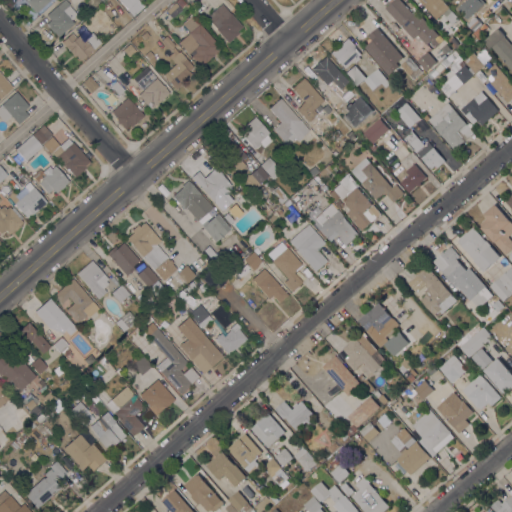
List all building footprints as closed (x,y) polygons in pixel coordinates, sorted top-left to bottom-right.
[(51,0),(35,13),(23,0),(51,0)] [(63,0),(65,0),(69,5),(77,15),(71,20),(74,23),(58,36),(54,32),(53,33),(50,28),(46,24),(50,20),(46,15),(63,0)] [(118,0),(138,0),(144,6),(133,16),(118,0)] [(385,7),(392,0),(400,0),(412,13),(415,10),(438,35),(435,38),(439,42),(436,46),(430,40),(426,44),(417,34),(413,38),(385,7)] [(443,12),(436,18),(420,0),(442,0),(449,7),(448,7),(457,17),(451,23),(445,16),(446,16),(443,12)] [(465,0),(482,0),(484,2),(471,14),(466,18),(457,8),(465,0)] [(172,18),(166,11),(175,3),(181,10),(172,18)] [(242,26),(237,31),(238,33),(228,42),(206,18),(222,4),(242,26)] [(475,16),(477,14),(481,19),(480,19),(482,22),(482,23),(474,31),(465,22),(472,15),(474,17),(475,16)] [(221,49),(200,67),(178,42),(189,33),(182,24),(192,15),(221,49)] [(484,23),(488,27),(482,32),(485,35),(479,39),(473,32),(484,23)] [(403,56),(396,62),(399,65),(388,74),(364,46),(372,40),(367,35),(377,27),(403,56)] [(511,69),(511,68),(510,68),(492,46),(490,48),(484,40),(498,27),(505,35),(504,35),(511,44),(511,43),(511,69)] [(145,31),(149,35),(144,40),(143,39),(140,42),(137,39),(141,36),(141,35),(145,31)] [(101,43),(93,49),(94,49),(81,61),(76,55),(74,57),(61,42),(72,33),(76,38),(78,35),(83,40),(92,33),(101,43)] [(472,33),(473,33),(479,39),(478,40),(475,43),(474,41),(475,40),(470,35),(472,33)] [(175,64),(171,59),(175,55),(170,49),(169,50),(160,41),(166,36),(174,45),(173,47),(178,53),(179,51),(193,67),(189,71),(192,74),(175,89),(167,81),(166,82),(164,79),(166,78),(163,75),(175,64)] [(458,43),(453,47),(448,40),(453,36),(458,43)] [(347,38),(361,53),(358,56),(360,58),(354,64),(352,61),(344,68),(331,53),(347,38)] [(451,49),(445,54),(440,48),(446,43),(451,49)] [(129,44),(135,51),(128,57),(122,50),(129,44)] [(464,60),(467,57),(473,52),(476,55),(483,48),(484,49),(484,48),(491,56),(483,63),(484,65),(485,66),(483,68),(481,67),(479,69),(487,78),(482,81),(464,60)] [(153,55),(149,60),(144,55),(149,51),(153,55)] [(436,61),(426,70),(417,60),(427,51),(436,61)] [(340,73),(326,85),(312,69),(316,65),(316,64),(320,60),(320,61),(325,56),(340,73)] [(421,70),(413,78),(410,74),(409,74),(400,64),(409,56),(421,70)] [(439,88),(446,81),(441,75),(447,70),(446,69),(449,67),(450,68),(460,59),(473,74),(456,90),(467,103),(481,91),(498,110),(482,124),(477,119),(473,123),(465,114),(465,113),(461,109),(459,111),(439,88)] [(511,83),(511,97),(507,102),(490,81),(491,81),(488,77),(488,76),(487,75),(487,74),(485,72),(488,70),(487,69),(495,63),(511,83)] [(366,77),(377,68),(390,82),(385,87),(381,82),(372,89),(363,79),(356,85),(345,73),(355,64),(366,77)] [(138,95),(143,91),(132,78),(146,66),(162,86),(163,85),(165,87),(165,88),(169,93),(151,109),(138,95)] [(0,72),(12,87),(0,97),(0,72)] [(81,83),(83,82),(83,81),(89,75),(98,86),(90,93),(81,83)] [(425,80),(426,79),(425,79),(426,78),(427,78),(428,77),(428,78),(428,77),(433,82),(429,85),(425,80)] [(323,100),(313,110),(316,114),(307,122),(296,109),(301,105),(300,104),(304,102),(292,88),(303,78),(323,100)] [(124,90),(118,95),(110,86),(116,81),(124,90)] [(329,88),(344,104),(337,110),(323,94),(329,88)] [(29,106),(24,110),(28,115),(18,124),(11,116),(4,122),(0,117),(0,105),(16,91),(29,106)] [(127,97),(131,102),(132,102),(135,106),(138,104),(142,109),(140,111),(144,116),(140,118),(140,119),(138,121),(137,121),(131,127),(129,125),(125,129),(120,123),(119,123),(117,121),(118,121),(114,117),(115,116),(111,111),(127,97)] [(309,130),(297,141),(295,138),(291,141),(289,139),(286,141),(286,140),(284,142),(273,130),(278,125),(277,125),(281,122),(268,109),(280,98),(309,130)] [(420,117),(410,127),(396,111),(407,102),(420,117)] [(474,132),(465,141),(464,140),(454,149),(434,126),(428,119),(448,102),(474,132)] [(331,110),(326,114),(322,109),(318,112),(315,108),(319,105),(322,108),(326,105),(331,110)] [(372,107),(377,112),(368,120),(363,114),(372,107)] [(269,133),(267,134),(272,139),(263,148),(261,145),(257,149),(256,148),(254,149),(242,135),(247,130),(244,126),(254,117),(269,133)] [(379,118),(389,128),(373,142),(363,132),(379,118)] [(41,147),(25,161),(15,149),(43,124),(52,134),(40,145),(41,147)] [(445,160),(437,167),(435,165),(431,168),(417,152),(416,152),(404,138),(412,131),(424,145),(428,141),(445,160)] [(72,142),(89,161),(84,165),(86,167),(75,177),(65,165),(63,166),(51,152),(50,153),(42,144),(51,137),(59,145),(58,146),(62,151),(72,142)] [(246,156),(241,161),(245,165),(232,176),(219,161),(228,152),(222,146),(231,138),(246,156)] [(268,157),(282,171),(273,180),(260,165),(268,157)] [(350,169),(357,163),(361,169),(370,161),(390,184),(392,182),(394,184),(395,183),(403,192),(393,201),(385,193),(384,194),(383,192),(376,199),(350,169)] [(426,177),(409,192),(400,182),(409,174),(406,170),(414,163),(426,177)] [(329,164),(333,169),(323,178),(319,173),(329,164)] [(55,166),(68,182),(64,185),(65,186),(61,190),(60,189),(56,193),(52,189),(47,194),(32,175),(39,169),(42,172),(48,166),(51,169),(55,166)] [(268,176),(253,188),(245,178),(259,166),(268,176)] [(314,166),(318,171),(313,176),(308,171),(314,166)] [(0,167),(10,178),(0,187),(0,167)] [(191,177),(198,171),(204,178),(215,167),(219,172),(220,171),(224,176),(223,177),(231,186),(230,187),(233,189),(227,194),(233,201),(221,211),(191,177)] [(372,204),(373,204),(380,213),(361,230),(345,212),(349,209),(343,201),(341,203),(343,205),(339,209),(336,206),(338,205),(328,193),(340,183),(338,181),(347,173),(358,185),(357,186),(372,204)] [(9,181),(11,179),(17,187),(15,189),(9,181)] [(187,181),(211,207),(196,220),(186,209),(184,211),(171,197),(182,187),(181,186),(187,181)] [(46,202),(32,214),(28,210),(23,214),(8,196),(14,191),(20,199),(27,192),(23,188),(30,183),(46,202)] [(287,198),(280,204),(270,191),(277,186),(287,198)] [(271,211),(266,216),(264,213),(265,213),(259,206),(263,202),(271,211)] [(331,203),(337,211),(337,210),(358,234),(346,244),(337,234),(329,242),(326,238),(318,227),(321,225),(315,218),(331,203)] [(511,248),(506,254),(482,227),(483,226),(480,223),(487,217),(484,213),(495,203),(511,222),(511,232),(508,236),(511,240),(511,248)] [(0,208),(3,206),(6,209),(9,206),(11,209),(12,208),(21,218),(20,219),(22,222),(18,226),(18,227),(14,231),(14,230),(9,234),(7,232),(6,231),(3,233),(0,235),(0,208)] [(224,210),(232,219),(229,222),(220,214),(224,210)] [(215,242),(202,227),(217,214),(230,229),(229,230),(215,242)] [(161,241),(155,246),(167,259),(154,270),(126,238),(133,232),(131,230),(137,225),(139,227),(144,222),(161,241)] [(325,243),(317,250),(326,261),(315,271),(289,241),(308,224),(325,243)] [(460,238),(459,237),(466,231),(467,232),(473,226),(486,241),(487,240),(501,256),(484,271),(458,240),(460,238)] [(139,260),(132,266),(134,268),(126,276),(106,253),(113,247),(115,250),(123,242),(139,260)] [(301,264),(301,265),(302,266),(294,273),(302,282),(291,291),(284,282),(287,279),(271,260),(272,260),(267,254),(281,242),(286,248),(286,247),(301,264)] [(486,285),(485,286),(493,294),(479,307),(471,298),(470,300),(461,289),(460,290),(456,286),(433,261),(442,253),(441,252),(443,250),(444,251),(451,245),(459,255),(457,258),(467,270),(470,267),(486,285)] [(258,251),(259,252),(258,253),(260,255),(259,255),(258,254),(257,255),(252,250),(255,247),(258,251)] [(257,258),(259,256),(261,258),(259,260),(261,262),(257,265),(258,266),(253,270),(243,260),(252,252),(257,258)] [(108,279),(105,281),(108,284),(103,288),(106,292),(98,299),(76,273),(91,260),(108,279)] [(185,265),(194,276),(185,284),(175,273),(185,265)] [(434,315),(421,299),(424,297),(423,296),(426,293),(424,290),(427,287),(425,284),(416,292),(408,283),(418,274),(417,274),(427,265),(456,299),(437,316),(435,313),(434,315)] [(157,280),(163,288),(155,296),(136,275),(146,266),(157,280)] [(511,292),(503,301),(489,285),(511,266),(511,267),(511,292)] [(271,295),(267,298),(256,285),(257,285),(252,279),(263,269),(268,275),(269,274),(288,295),(278,303),(271,295)] [(72,278),(93,301),(92,302),(98,309),(88,318),(86,316),(82,319),(83,320),(79,323),(78,323),(77,323),(65,310),(73,303),(68,297),(61,304),(53,296),(72,278)] [(119,302),(111,293),(121,284),(129,294),(119,302)] [(34,312),(49,298),(75,328),(68,335),(64,329),(61,332),(47,328),(34,312)] [(492,304),(498,299),(504,306),(498,311),(492,304)] [(398,325),(385,336),(388,340),(380,347),(366,331),(367,330),(358,319),(378,302),(398,325)] [(197,324),(189,314),(200,305),(212,319),(201,328),(198,323),(197,324)] [(222,356),(202,374),(179,346),(180,345),(179,344),(182,342),(182,343),(186,339),(176,327),(188,317),(222,356)] [(123,332),(115,322),(119,318),(128,328),(123,332)] [(168,326),(164,329),(160,324),(164,321),(168,326)] [(50,346),(43,353),(30,340),(23,346),(24,347),(22,349),(9,335),(18,327),(20,330),(28,322),(50,346)] [(484,327),(492,336),(469,357),(457,342),(467,334),(466,333),(478,322),(483,328),(484,327)] [(187,363),(179,370),(183,374),(191,367),(199,377),(180,394),(155,366),(166,357),(161,351),(160,352),(157,348),(157,347),(147,336),(156,328),(187,363)] [(227,355),(214,339),(216,337),(215,337),(218,334),(218,335),(221,333),(223,336),(231,329),(233,333),(238,329),(247,339),(227,355)] [(381,365),(372,372),(363,362),(354,370),(345,360),(350,356),(343,348),(361,331),(377,349),(371,355),(381,365)] [(390,354),(407,344),(400,331),(383,341),(390,354)] [(68,346),(66,347),(70,352),(65,357),(61,352),(60,353),(52,344),(60,337),(68,346)] [(493,360),(482,369),(472,356),(482,347),(493,360)] [(33,360),(28,364),(19,354),(24,350),(33,360)] [(24,387),(25,388),(18,394),(17,393),(16,394),(0,376),(0,357),(4,354),(10,360),(15,355),(35,376),(24,387)] [(322,366),(335,354),(361,383),(348,395),(338,384),(322,366)] [(454,354),(467,369),(451,382),(438,367),(454,354)] [(151,367),(141,375),(132,363),(142,356),(151,367)] [(46,367),(38,374),(29,364),(38,357),(46,367)] [(399,367),(402,364),(400,362),(405,357),(413,365),(409,370),(407,368),(404,372),(399,367)] [(484,369),(499,357),(511,372),(511,388),(510,390),(509,389),(505,393),(484,369)] [(432,365),(436,370),(430,375),(426,370),(432,365)] [(53,370),(58,366),(63,372),(58,376),(53,370)] [(461,389),(479,373),(485,379),(501,396),(491,405),(488,402),(481,408),(478,406),(477,407),(461,389)] [(174,399),(157,415),(139,395),(157,379),(174,399)] [(424,380),(433,390),(423,399),(414,388),(424,380)] [(0,383),(11,396),(0,406),(0,383)] [(416,392),(410,398),(403,390),(409,384),(410,385),(416,392)] [(144,407),(135,415),(145,426),(134,436),(106,404),(126,386),(144,407)] [(48,405),(42,398),(49,391),(55,398),(48,405)] [(436,407),(454,391),(461,400),(462,399),(473,411),(465,419),(469,423),(459,432),(436,407)] [(370,395),(380,406),(367,417),(358,406),(370,395)] [(39,411),(33,416),(24,404),(31,399),(36,405),(35,405),(39,411)] [(65,409),(59,414),(58,413),(54,416),(48,408),(51,405),(57,400),(65,409)] [(314,414),(296,429),(285,416),(283,418),(275,408),(284,400),(292,409),(302,400),(314,414)] [(74,416),(84,407),(94,418),(84,427),(74,416)] [(430,408),(451,432),(450,432),(453,436),(436,452),(436,453),(432,456),(418,441),(422,437),(416,430),(416,429),(412,424),(430,408)] [(127,435),(124,437),(124,438),(119,442),(109,450),(98,437),(108,428),(99,419),(107,412),(127,435)] [(267,447),(251,428),(268,412),(285,431),(267,447)] [(384,412),(391,420),(384,427),(377,419),(384,412)] [(355,421),(359,425),(354,430),(351,426),(355,421)] [(370,421),(379,432),(368,441),(359,430),(370,421)] [(415,440),(407,447),(395,434),(403,427),(415,440)] [(337,433),(341,429),(348,436),(344,440),(337,433)] [(227,448),(244,432),(261,452),(257,455),(258,457),(245,468),(227,448)] [(20,444),(16,441),(22,434),(26,437),(20,444)] [(107,459),(94,471),(89,465),(82,471),(63,448),(79,434),(89,445),(93,442),(107,459)] [(38,439),(42,436),(46,440),(42,444),(38,439)] [(19,445),(14,450),(9,445),(14,440),(19,445)] [(330,454),(326,449),(335,441),(339,446),(330,454)] [(410,474),(396,458),(402,453),(400,451),(405,447),(407,449),(416,441),(430,456),(410,474)] [(283,465),(274,455),(276,454),(273,450),(277,446),(281,450),(284,447),(289,452),(289,451),(291,453),(290,454),(292,456),(283,465)] [(307,470),(306,469),(305,470),(303,468),(304,467),(294,454),(303,447),(316,462),(307,470)] [(234,465),(235,464),(246,477),(235,486),(224,474),(218,479),(206,465),(222,451),(234,465)] [(324,458),(319,462),(315,457),(320,452),(324,458)] [(333,467),(329,462),(335,456),(339,461),(333,467)] [(262,465),(272,457),(280,466),(271,475),(263,466),(262,465)] [(37,509),(24,494),(43,478),(44,479),(46,477),(44,474),(50,468),(49,467),(56,461),(66,473),(60,479),(59,477),(54,481),(60,488),(37,509)] [(341,462),(350,473),(340,482),(339,481),(337,483),(332,477),(334,475),(331,472),(341,462)] [(282,469),(288,477),(286,479),(289,482),(282,488),(272,477),(282,469)] [(224,503),(214,511),(211,509),(208,511),(200,502),(198,504),(191,496),(192,494),(184,484),(197,472),(224,503)] [(365,476),(370,481),(369,482),(390,506),(383,511),(366,511),(352,495),(360,488),(356,484),(365,476)] [(328,489),(334,484),(344,495),(359,511),(339,511),(333,505),(336,502),(329,494),(327,496),(328,496),(322,501),(321,500),(320,501),(310,490),(321,480),(328,489)] [(346,481),(354,491),(349,496),(342,489),(342,485),(346,481)] [(169,511),(171,511),(162,500),(174,489),(194,511),(179,511),(178,511),(177,511),(169,511)] [(237,511),(230,503),(230,502),(227,499),(238,490),(252,507),(245,511),(240,511),(239,510),(237,511)] [(20,507),(23,504),(30,511),(0,511),(0,493),(3,491),(8,497),(10,495),(20,507)] [(274,504),(268,498),(273,494),(278,500),(274,504)] [(511,511),(497,511),(491,505),(498,498),(502,503),(511,494),(511,511)] [(322,505),(320,507),(324,511),(310,511),(303,504),(313,495),(322,505)] [(228,511),(225,507),(230,503),(237,511),(228,511)]
